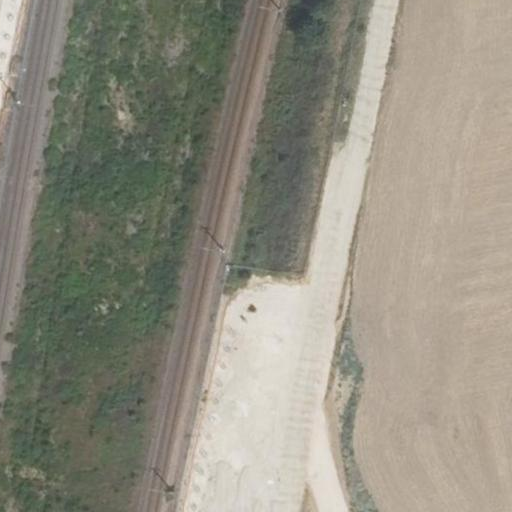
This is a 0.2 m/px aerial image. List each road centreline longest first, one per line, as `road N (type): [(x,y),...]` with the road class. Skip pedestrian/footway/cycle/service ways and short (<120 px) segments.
road 1 (track): [(282,511),(387,0)]
road 2 (track): [(137,130),(164,0)]
